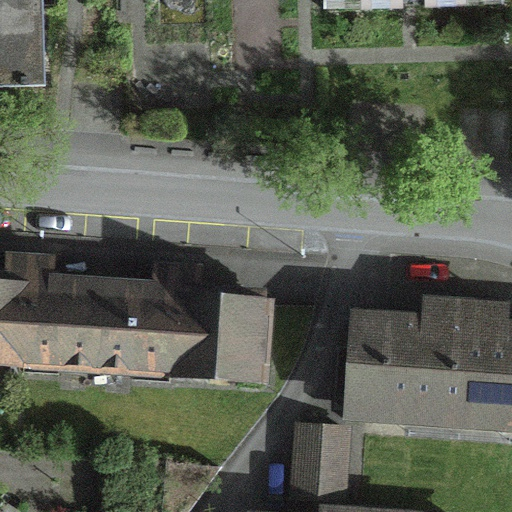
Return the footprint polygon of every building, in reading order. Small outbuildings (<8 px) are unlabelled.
[(0,0),(0,86),(45,85),(42,0),(0,0)] [(503,0),(323,0),(324,8),(504,3),(503,0)] [(0,362),(23,364),(30,257),(7,256),(5,284),(0,284),(0,362)] [(25,361),(97,366),(102,291),(50,287),(52,258),(30,257),(23,364),(24,364),(25,361)] [(102,291),(97,366),(171,370),(177,266),(155,265),(153,294),(102,291)] [(200,268),(177,266),(171,370),(237,375),(240,379),(260,380),(265,376),(267,356),(263,353),(267,302),(198,297),(200,268)] [(346,410),(511,422),(511,330),(494,330),(495,318),(482,317),(481,329),(352,319),(346,410)] [(300,426),(295,496),(340,499),(345,430),(300,426)] [(106,488),(111,489),(166,493),(168,463),(108,459),(106,488)] [(166,493),(111,489),(109,511),(169,511),(171,493),(166,493)]
